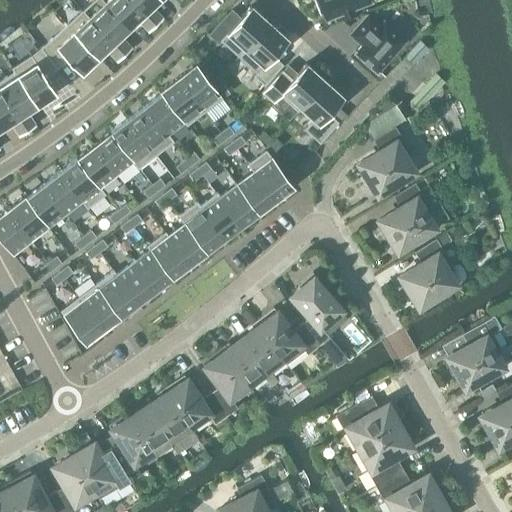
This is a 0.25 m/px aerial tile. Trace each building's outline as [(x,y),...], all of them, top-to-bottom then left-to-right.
[(121,36),(129,28),(103,0),(90,0),(82,9),(124,54),(131,47),(121,36)] [(103,0),(129,28),(138,19),(148,31),(155,24),(132,0),(103,0)] [(132,0),(155,24),(163,17),(152,6),(158,0),(132,0)] [(313,0),(319,14),(324,12),(326,15),(340,10),(342,15),(360,8),(358,3),(364,0),(313,0)] [(220,39),(221,40),(238,56),(269,22),(251,5),(235,22),(226,32),(220,39)] [(66,24),(98,57),(106,49),(117,60),(124,54),(82,9),(66,24)] [(218,43),(221,40),(220,39),(226,32),(235,22),(226,13),(208,33),(218,43)] [(350,33),(362,44),(354,52),(377,72),(406,39),(384,20),(379,25),(367,14),(350,33)] [(288,38),(269,22),(238,56),(256,72),(253,75),(264,85),(283,64),(273,55),(288,38)] [(49,39),(40,46),(57,68),(68,59),(82,73),(98,57),(66,24),(49,39)] [(420,40),(405,56),(413,64),(429,48),(420,40)] [(57,68),(40,46),(31,54),(11,67),(13,71),(15,70),(17,74),(37,105),(56,93),(46,77),(57,68)] [(196,63),(178,76),(204,111),(222,97),(196,63)] [(273,100),(282,90),(300,106),(301,105),(325,79),(306,63),(291,80),(281,71),(263,91),(273,100)] [(0,87),(27,130),(36,124),(27,111),(37,105),(17,74),(15,70),(13,71),(0,79),(0,87)] [(443,80),(435,72),(407,104),(415,111),(443,80)] [(178,76),(160,90),(161,92),(162,91),(184,120),(183,121),(186,125),(204,111),(178,76)] [(338,121),(329,112),(343,96),(325,79),(301,105),(314,117),(304,128),(319,142),(338,121)] [(0,127),(1,129),(10,122),(19,135),(27,130),(0,87),(0,127)] [(161,92),(145,104),(167,133),(168,133),(183,121),(184,120),(162,91),(161,92)] [(145,104),(128,118),(156,154),(174,140),(168,133),(167,133),(145,104)] [(374,138),(373,139),(380,151),(362,162),(362,161),(356,164),(370,187),(373,185),(378,192),(413,171),(404,156),(411,152),(395,125),(407,118),(398,104),(366,124),(374,138)] [(339,108),(332,116),(338,121),(345,114),(339,108)] [(128,118),(111,131),(133,160),(132,161),(138,168),(156,154),(128,118)] [(36,124),(27,130),(31,134),(39,129),(36,124)] [(234,132),(229,125),(220,131),(225,138),(234,132)] [(110,131),(93,144),(116,173),(133,160),(110,131)] [(220,131),(212,138),(217,145),(225,138),(220,131)] [(262,131),(257,137),(263,145),(264,146),(271,139),(262,131)] [(245,142),(240,135),(232,141),(237,148),(245,142)] [(237,148),(232,141),(223,147),(228,154),(237,148)] [(93,144),(76,157),(99,186),(100,186),(116,173),(93,144)] [(246,163),(252,170),(253,170),(275,199),(293,185),(266,148),(246,163)] [(194,151),(186,157),(191,164),(200,158),(194,151)] [(76,157),(59,170),(82,199),(81,200),(86,208),(87,207),(104,194),(105,193),(100,186),(99,186),(76,157)] [(191,164),(186,157),(176,164),(182,172),(191,164)] [(211,168),(206,161),(197,167),(202,174),(211,168)] [(202,174),(197,167),(189,173),(194,180),(202,174)] [(59,170),(42,184),(64,212),(81,200),(82,199),(59,170)] [(252,170),(236,183),(258,212),(275,199),(253,170),(252,170)] [(165,184),(159,177),(151,183),(156,190),(165,184)] [(393,241),(398,249),(433,227),(424,213),(431,208),(415,182),(393,195),(400,207),(382,218),(381,218),(376,221),(390,243),(393,241)] [(156,190),(151,183),(143,190),(148,197),(156,190)] [(219,196),(241,225),(258,212),(236,183),(219,195),(219,196)] [(26,196),(25,197),(47,226),(64,212),(42,184),(26,196)] [(171,186),(163,193),(168,200),(176,193),(171,186)] [(224,238),(241,225),(219,196),(219,195),(217,191),(216,192),(199,204),(199,205),(224,238)] [(168,200),(163,193),(154,199),(159,206),(168,200)] [(47,226),(25,197),(24,196),(7,209),(30,239),(47,226)] [(178,215),(183,222),(184,222),(206,251),(224,238),(199,205),(199,204),(196,200),(178,215)] [(125,203),(117,209),(122,216),(131,210),(125,203)] [(30,239),(7,209),(0,213),(0,237),(12,253),(30,239)] [(122,216),(117,209),(108,216),(113,223),(122,216)] [(137,213),(128,219),(133,226),(142,220),(137,213)] [(128,219),(120,225),(125,232),(133,226),(128,219)] [(167,235),(189,264),(206,251),(184,222),(168,234),(167,235)] [(91,229),(82,235),(87,242),(96,235),(91,229)] [(146,244),(149,248),(150,248),(172,277),(189,264),(167,235),(168,234),(165,230),(146,244)] [(403,274),(402,273),(396,277),(410,299),(414,297),(419,304),(454,282),(445,268),(452,264),(441,246),(452,238),(447,230),(414,251),(421,263),(403,274)] [(82,235),(74,242),(79,249),(87,242),(82,235)] [(107,246),(102,239),(94,245),(99,252),(107,246)] [(99,252),(94,245),(85,251),(90,258),(99,252)] [(150,248),(149,248),(132,261),(155,290),(172,277),(150,248)] [(56,255),(48,261),(53,268),(61,262),(56,255)] [(48,261),(39,268),(44,275),(53,268),(48,261)] [(155,290),(132,261),(116,273),(115,274),(137,303),(155,290)] [(67,264),(59,271),(64,278),(73,271),(67,264)] [(113,269),(95,283),(120,316),(137,303),(115,274),(116,273),(113,269)] [(64,278),(59,271),(51,277),(56,284),(64,278)] [(300,288),(292,295),(310,316),(300,323),(318,345),(328,336),(327,335),(346,318),(338,309),(339,308),(316,282),(319,279),(312,272),(297,285),(300,288)] [(120,316),(95,283),(78,296),(103,329),(120,316)] [(103,329),(78,296),(60,309),(85,342),(103,329)] [(273,307),(254,321),(281,357),(282,357),(287,363),(305,350),(308,354),(318,345),(300,323),(291,331),(278,314),(279,314),(273,307)] [(458,335),(465,347),(451,356),(450,354),(444,358),(458,380),(461,378),(466,386),(482,377),(484,379),(500,370),(498,367),(502,365),(493,351),(500,347),(492,332),(496,330),(498,322),(493,314),(458,335)] [(254,329),(241,340),(264,370),(261,372),(266,378),(273,373),(268,367),(281,357),(254,321),(251,324),(254,329)] [(224,344),(220,347),(247,383),(261,372),(264,370),(241,340),(228,349),(224,344)] [(220,347),(201,361),(207,368),(221,385),(210,393),(225,414),(237,406),(229,395),(247,383),(220,347)] [(0,358),(0,390),(5,398),(18,391),(0,358)] [(273,373),(266,378),(271,385),(278,380),(273,373)] [(184,374),(164,387),(187,424),(188,423),(207,411),(214,422),(225,414),(210,393),(200,400),(188,382),(189,381),(184,374)] [(491,439),(494,437),(499,445),(511,437),(511,382),(496,391),(503,403),(484,414),(484,413),(478,416),(491,439)] [(497,390),(492,382),(478,390),(483,398),(497,390)] [(163,395),(149,405),(169,435),(167,437),(172,444),(179,440),(183,447),(198,438),(188,423),(187,424),(164,387),(160,390),(163,395)] [(392,415),(387,405),(375,411),(373,407),(376,406),(370,395),(335,415),(344,430),(348,427),(359,447),(401,423),(395,413),(392,415)] [(132,408),(128,411),(151,447),(156,454),(172,444),(167,437),(169,435),(149,405),(136,413),(132,408)] [(113,431),(103,438),(107,444),(128,477),(135,472),(132,468),(151,456),(147,449),(151,447),(128,411),(108,424),(113,431)] [(401,423),(359,447),(371,468),(367,470),(375,484),(403,468),(395,455),(410,446),(405,436),(408,434),(401,424),(401,423)] [(186,451),(183,447),(179,440),(172,444),(176,452),(179,456),(186,451)] [(93,443),(73,455),(93,488),(98,496),(122,481),(128,477),(107,444),(98,450),(93,443)] [(65,485),(53,492),(64,511),(71,511),(79,508),(74,500),(93,488),(73,455),(54,466),(65,485)] [(403,468),(375,484),(385,500),(389,498),(396,511),(409,511),(442,494),(436,484),(433,485),(427,475),(412,484),(404,469),(403,468)] [(30,470),(8,482),(24,511),(42,511),(49,509),(50,511),(64,511),(53,492),(43,497),(33,479),(34,478),(30,470)] [(222,506),(215,510),(215,511),(262,511),(268,509),(277,504),(279,504),(263,473),(236,486),(242,497),(223,507),(222,506)] [(135,488),(128,477),(122,481),(129,492),(135,488)] [(7,489),(0,493),(0,511),(24,511),(8,482),(4,484),(7,489)] [(448,511),(446,507),(448,505),(442,494),(409,511),(448,511)]
